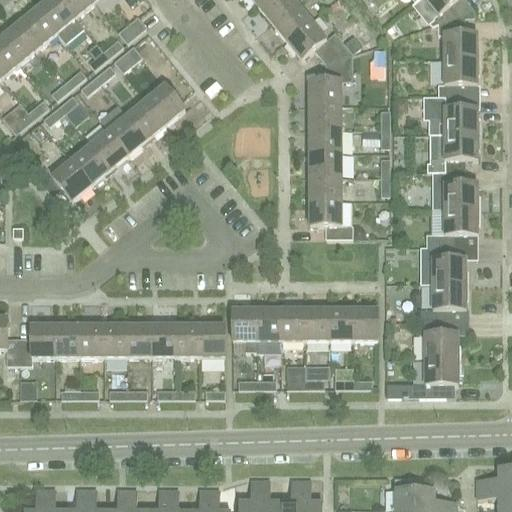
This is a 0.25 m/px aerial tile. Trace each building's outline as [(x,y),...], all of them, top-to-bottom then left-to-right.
[(55,0),(39,14),(59,39),(78,24),(58,0),(55,0)] [(58,0),(78,24),(97,8),(89,0),(58,0)] [(89,0),(97,8),(106,0),(89,0)] [(250,0),(257,8),(267,0),(250,0)] [(290,0),(267,0),(257,8),(272,27),(296,7),(290,0)] [(423,0),(424,0),(439,20),(435,24),(439,29),(466,20),(456,7),(463,0),(423,0)] [(272,27),(287,46),(312,26),(296,7),(272,27)] [(20,29),(41,54),(59,39),(39,14),(20,29)] [(466,20),(439,29),(439,39),(445,39),(445,65),(478,65),(478,39),(467,39),(466,24),(466,20)] [(138,22),(120,37),(119,37),(128,49),(148,33),(138,22)] [(312,26),(287,46),(303,64),(314,55),(326,69),(353,60),(335,39),(327,45),(312,26)] [(1,44),(22,69),(41,54),(20,29),(1,44)] [(22,69),(1,44),(0,45),(0,81),(3,85),(22,69)] [(105,56),(110,63),(124,52),(118,45),(105,56)] [(143,62),(134,51),(116,66),(115,67),(124,78),(143,62)] [(96,75),(110,63),(105,56),(90,68),(96,75)] [(311,88),(311,110),(342,110),(342,87),(353,87),(353,60),(326,69),(326,86),(311,86),(311,88)] [(440,102),(467,102),(466,90),(479,90),(478,65),(445,65),(445,90),(440,90),(440,102)] [(111,71),(97,82),(103,89),(117,77),(111,71)] [(67,87),(73,94),(87,82),(82,75),(67,87)] [(97,82),(82,94),(88,101),(103,89),(97,82)] [(58,106),(73,94),(67,87),(52,99),(58,106)] [(147,105),(168,130),(187,114),(166,89),(147,105)] [(60,112),(66,119),(80,108),(74,101),(60,112)] [(446,140),(479,139),(479,114),(467,114),(467,102),(440,102),(427,102),(427,123),(446,123),(446,140)] [(168,130),(147,105),(129,120),(149,145),(168,130)] [(44,106),(30,117),(36,124),(50,112),(44,106)] [(311,134),(342,134),(342,110),(311,110),(311,134)] [(51,131),(66,119),(60,112),(45,125),(51,131)] [(391,135),(391,116),(382,116),(382,135),(391,135)] [(30,117),(15,129),(21,136),(36,124),(30,117)] [(129,120),(110,135),(130,160),(149,145),(129,120)] [(311,134),(311,158),(342,158),(342,134),(311,134)] [(91,150),(111,176),(130,160),(110,135),(91,150)] [(391,153),(391,135),(382,135),(382,153),(391,153)] [(380,149),(380,136),(364,136),(364,149),(380,149)] [(432,178),(432,177),(467,177),(467,165),(479,165),(479,139),(446,140),(446,141),(437,141),(437,164),(432,164),(432,169),(429,169),(429,178),(432,178)] [(91,150),(72,166),(93,191),(111,176),(91,150)] [(311,182),(342,182),(342,158),(311,158),(311,182)] [(382,182),(391,182),(391,164),(382,164),(382,182)] [(37,181),(54,202),(64,194),(74,206),(93,191),(72,166),(53,181),(47,173),(37,181)] [(446,215),(479,214),(479,189),(467,189),(467,177),(432,177),(432,178),(440,178),(440,190),(446,190),(446,215)] [(311,182),(311,206),(343,206),(342,182),(311,182)] [(391,182),(382,182),(382,202),(391,202),(391,182)] [(382,198),(381,183),(357,183),(357,199),(382,198)] [(311,206),(311,231),(327,231),(327,244),(354,244),(354,231),(351,231),(351,208),(343,208),(343,206),(311,206)] [(479,214),(446,215),(446,240),(428,240),(428,252),(455,252),(455,240),(479,240),(479,214)] [(14,243),(15,243),(24,243),(24,233),(14,233),(14,243)] [(455,252),(428,252),(429,265),(434,265),(434,290),(467,290),(467,265),(455,265),(455,252)] [(467,290),(434,290),(435,315),(420,315),(420,327),(447,327),(447,315),(468,315),(467,290)] [(258,346),(258,315),(234,315),(234,347),(247,346),(247,357),(258,357),(258,346)] [(258,315),(258,346),(283,346),(282,315),(258,315)] [(282,315),(283,346),(307,346),(307,315),(282,315)] [(307,315),(307,346),(331,346),(331,315),(307,315)] [(331,315),(331,346),(355,346),(355,315),(331,315)] [(379,346),(379,315),(355,315),(355,346),(379,346)] [(8,324),(0,323),(0,355),(8,355),(8,371),(20,371),(20,345),(8,345),(8,324)] [(447,340),(447,327),(420,327),(420,340),(426,340),(426,365),(458,365),(458,340),(447,340)] [(81,332),(81,363),(105,363),(105,331),(81,332)] [(129,331),(105,331),(105,363),(129,363),(129,331)] [(129,331),(129,363),(154,363),(153,331),(129,331)] [(178,331),(153,331),(154,363),(178,363),(178,331)] [(178,331),(178,363),(202,363),(202,331),(178,331)] [(226,331),(202,331),(202,363),(226,363),(226,331)] [(20,345),(20,371),(33,371),(33,363),(57,363),(57,332),(33,332),(33,345),(20,345)] [(81,332),(57,332),(57,363),(81,363),(81,332)] [(446,390),(459,390),(458,365),(426,365),(426,390),(420,390),(420,403),(446,403),(446,390)] [(288,386),(288,395),(307,395),(307,386),(307,373),(299,373),(299,386),(288,386)] [(373,385),(355,386),(355,395),(373,395),(373,385)] [(259,395),(259,386),(240,386),(240,395),(259,395)] [(277,386),(259,386),(259,395),(278,395),(277,386)] [(325,386),(307,386),(307,395),(325,394),(325,386)] [(336,395),(355,395),(355,386),(336,386),(336,395)] [(387,389),(387,403),(405,403),(405,389),(387,389)] [(159,404),(178,404),(178,396),(159,395),(159,404)] [(63,405),(81,405),(81,396),(63,396),(63,405)] [(81,405),(100,405),(100,396),(81,396),(81,405)] [(130,404),(129,396),(111,396),(111,404),(130,404)] [(129,396),(130,404),(148,404),(148,396),(129,396)] [(178,404),(197,404),(196,396),(178,396),(178,404)] [(207,396),(207,404),(227,404),(227,396),(207,396)] [(478,485),(478,495),(511,494),(511,473),(499,473),(499,485),(478,485)] [(261,511),(262,485),(252,485),(252,506),(240,506),(240,511),(261,511)] [(272,485),(262,485),(261,511),(282,511),(282,507),(271,507),(272,485)] [(302,511),(303,485),(293,485),(293,508),(282,507),(282,511),(302,511)] [(312,485),(303,485),(302,511),(323,511),(324,507),(312,507),(312,485)] [(46,511),(47,494),(37,494),(37,511),(46,511)] [(46,511),(56,511),(57,494),(47,494),(46,511)] [(87,511),(88,494),(78,494),(77,511),(87,511)] [(88,494),(87,511),(97,511),(98,494),(88,494)] [(128,511),(129,494),(119,494),(118,511),(128,511)] [(138,511),(138,494),(129,494),(128,511),(138,511)] [(170,511),(170,495),(160,494),(159,511),(170,511)] [(511,511),(511,494),(478,495),(478,504),(500,504),(499,511),(511,511)] [(179,511),(180,495),(170,495),(170,511),(179,511)] [(210,511),(211,495),(201,495),(201,511),(210,511)] [(220,511),(221,495),(211,495),(210,511),(220,511)] [(457,511),(458,507),(437,507),(437,495),(396,495),(395,511),(457,511)]
